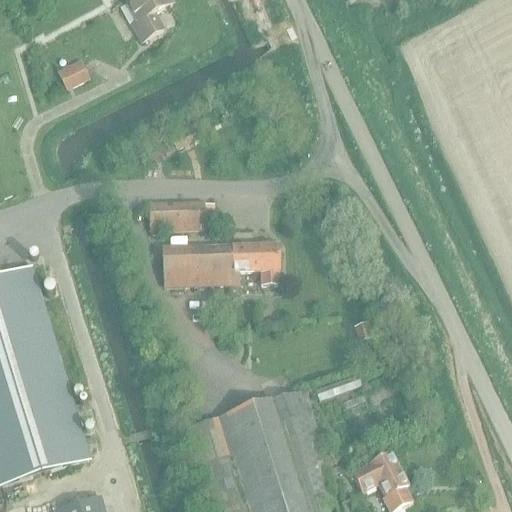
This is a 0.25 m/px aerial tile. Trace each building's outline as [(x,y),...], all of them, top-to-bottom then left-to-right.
[(167,0),(133,0),(126,4),(137,26),(132,29),(142,46),(163,34),(154,18),(172,8),(167,0)] [(170,136),(177,151),(204,137),(196,122),(170,136)] [(149,207),(150,233),(204,231),(203,205),(149,207)] [(260,286),(278,286),(277,248),(163,251),(164,289),(239,286),(238,275),(259,274),(260,286)] [(0,490),(88,463),(29,270),(0,279),(0,490)] [(355,330),(360,345),(371,341),(366,326),(355,330)] [(323,471),(334,468),(310,391),(267,407),(222,421),(221,419),(190,429),(216,511),(329,511),(333,507),(323,471)] [(404,490),(408,488),(390,455),(367,467),(368,469),(353,477),(363,495),(377,487),(384,501),(381,503),(386,511),(399,511),(412,505),(404,490)] [(66,511),(102,511),(100,502),(66,511)]
